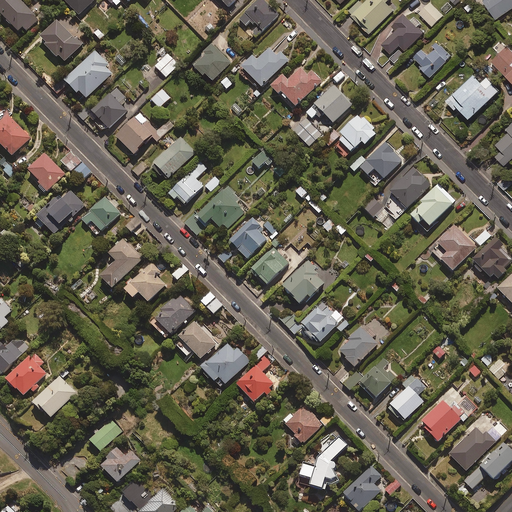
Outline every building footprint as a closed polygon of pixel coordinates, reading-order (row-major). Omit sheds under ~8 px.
[(39,21),(19,0),(3,0),(0,3),(0,12),(19,34),(25,29),(28,32),(39,21)] [(97,0),(64,0),(81,17),(97,0)] [(217,0),(227,10),(237,2),(235,0),(217,0)] [(245,28),(249,24),(253,27),(255,26),(257,28),(250,35),(255,40),(278,18),(261,0),(239,22),(245,28)] [(390,0),(370,0),(365,6),(360,1),(348,13),(370,36),(394,12),(387,4),(390,0)] [(511,11),(511,0),(488,0),(486,2),(499,20),(511,11)] [(388,59),(394,65),(404,55),(400,51),(402,49),(406,53),(423,35),(417,29),(422,24),(414,17),(410,21),(402,14),(390,26),(396,32),(382,47),(392,56),(388,59)] [(47,47),(59,59),(61,57),(67,63),(84,45),(58,21),(42,39),(49,45),(47,47)] [(431,80),(453,58),(437,41),(431,47),(435,51),(428,57),(422,52),(415,59),(424,68),(422,70),(431,80)] [(231,65),(211,46),(202,56),(204,58),(194,69),(203,78),(205,76),(212,84),(231,65)] [(511,84),(511,52),(508,49),(492,64),(511,84)] [(268,50),(261,58),(258,55),(253,60),(251,58),(237,73),(246,82),(248,80),(260,91),(289,62),(280,54),(276,58),(268,50)] [(110,65),(97,52),(67,82),(79,95),(81,93),(89,100),(114,75),(107,68),(110,65)] [(178,66),(167,56),(156,67),(167,78),(178,66)] [(322,83),(312,73),(307,77),(301,70),(288,83),(282,77),(270,90),(278,97),(280,95),(283,97),(281,99),(285,103),(286,101),(295,110),(322,83)] [(499,93),(487,81),(482,85),(474,77),(448,103),(456,111),(458,110),(469,122),(499,93)] [(232,85),(227,79),(221,84),(226,91),(232,85)] [(53,90),(58,95),(66,87),(61,82),(53,90)] [(253,102),(261,95),(252,87),(245,94),(253,102)] [(334,87),(306,115),(313,122),(316,119),(319,121),(323,117),(333,127),(353,106),(334,87)] [(128,112),(123,108),(127,103),(124,100),(126,98),(117,89),(93,113),(95,114),(91,118),(104,131),(108,127),(111,130),(128,112)] [(172,99),(163,90),(152,100),(161,109),(172,99)] [(77,115),(83,122),(92,115),(86,107),(77,115)] [(32,140),(5,111),(0,116),(0,122),(1,124),(0,125),(0,143),(14,158),(32,140)] [(141,115),(118,138),(137,157),(141,152),(140,151),(153,138),(158,143),(175,126),(169,121),(158,132),(141,115)] [(322,135),(304,118),(291,132),(309,149),(322,135)] [(376,137),(373,133),(375,132),(363,119),(361,120),(359,118),(340,136),(343,139),(334,148),(345,160),(361,144),(365,148),(376,137)] [(502,153),(496,159),(506,168),(511,162),(511,126),(507,132),(509,134),(496,147),(502,153)] [(340,136),(334,130),(322,142),(329,148),(340,136)] [(195,155),(180,140),(152,167),(167,182),(195,155)] [(384,181),(403,162),(385,144),(360,169),(368,176),(373,171),(384,181)] [(83,164),(72,153),(63,163),(73,173),(83,164)] [(273,163),(263,153),(252,164),(258,170),(265,164),(268,168),(273,163)] [(67,176),(46,155),(30,171),(42,183),(37,187),(47,196),(67,176)] [(207,169),(199,161),(195,166),(197,168),(171,194),(184,207),(203,188),(196,180),(207,169)] [(146,169),(141,163),(133,171),(139,177),(146,169)] [(16,174),(9,164),(3,169),(11,178),(16,174)] [(92,174),(84,165),(76,173),(84,181),(92,174)] [(275,165),(271,169),(280,179),(284,175),(275,165)] [(391,182),(396,187),(389,194),(407,211),(431,187),(413,170),(403,180),(398,175),(391,182)] [(221,183),(215,177),(206,188),(211,193),(221,183)] [(511,182),(509,178),(499,185),(505,192),(511,187),(511,182)] [(455,203),(438,186),(421,204),(423,206),(411,219),(419,227),(422,223),(429,230),(455,203)] [(308,194),(301,187),(295,193),(302,200),(308,194)] [(240,202),(227,188),(198,217),(195,214),(183,225),(195,237),(212,221),(224,234),(244,214),(236,206),(240,202)] [(85,206),(72,193),(63,203),(60,200),(40,219),(57,237),(64,230),(62,229),(85,206)] [(121,215),(106,199),(83,221),(98,237),(121,215)] [(383,224),(391,216),(373,199),(363,210),(374,219),(375,217),(383,224)] [(323,210),(313,202),(309,205),(319,214),(323,210)] [(126,228),(132,235),(144,224),(138,217),(126,228)] [(338,225),(330,217),(327,220),(329,222),(323,228),(328,234),(338,225)] [(263,231),(252,220),(229,244),(247,261),(268,240),(261,233),(263,231)] [(266,222),(261,226),(274,238),(278,233),(266,222)] [(347,233),(340,226),(335,231),(342,238),(347,233)] [(477,250),(452,226),(435,243),(446,254),(439,260),(453,274),(477,250)] [(475,243),(480,248),(491,237),(486,232),(475,243)] [(145,259),(124,239),(109,254),(118,262),(102,279),(115,291),(145,259)] [(504,271),(511,263),(511,260),(502,250),(505,247),(497,239),(471,263),(481,274),(483,273),(490,281),(494,277),(498,282),(507,275),(504,271)] [(289,265),(273,250),(249,274),(256,280),(258,278),(267,288),(289,265)] [(162,273),(150,261),(124,289),(136,300),(141,295),(151,304),(167,287),(158,278),(162,273)] [(316,278),(319,276),(314,272),(316,270),(307,262),(282,289),(300,306),(307,298),(310,300),(324,286),(316,278)] [(190,272),(185,266),(174,276),(180,282),(190,272)] [(472,273),(467,268),(460,275),(465,281),(472,273)] [(511,277),(498,292),(511,306),(511,277)] [(208,308),(217,300),(211,294),(202,302),(208,308)] [(197,312),(180,295),(164,311),(165,313),(153,326),(169,341),(197,312)] [(13,312),(0,299),(0,333),(10,324),(6,319),(13,312)] [(217,300),(208,308),(216,316),(224,307),(217,300)] [(318,347),(335,329),(341,334),(351,324),(337,311),(333,315),(322,304),(299,328),(318,347)] [(218,345),(195,323),(180,338),(203,361),(218,345)] [(378,347),(372,341),(376,336),(368,328),(364,332),(361,329),(349,341),(351,343),(339,354),(355,370),(378,347)] [(31,348),(23,340),(16,347),(13,344),(8,350),(1,343),(0,343),(0,375),(2,378),(31,348)] [(236,352),(229,345),(212,363),(211,361),(203,369),(224,391),(252,363),(238,350),(236,352)] [(269,353),(263,348),(255,356),(260,362),(269,353)] [(446,354),(439,348),(433,354),(440,360),(446,354)] [(45,364),(35,354),(8,381),(26,398),(33,391),(35,393),(40,389),(37,386),(48,375),(41,368),(45,364)] [(273,365),(267,359),(239,386),(257,405),(276,387),(263,374),(273,365)] [(510,371),(500,360),(489,370),(499,381),(510,371)] [(388,365),(384,361),(358,386),(364,393),(366,391),(376,401),(398,379),(386,367),(388,365)] [(481,373),(474,366),(468,371),(475,379),(481,373)] [(78,395),(60,377),(35,404),(53,421),(78,395)] [(426,390),(414,378),(402,391),(404,393),(389,409),(404,424),(423,404),(417,399),(426,390)] [(475,411),(464,400),(452,413),(442,403),(420,424),(429,433),(427,434),(438,445),(462,421),(463,422),(475,411)] [(325,427),(306,407),(294,419),(291,416),(284,423),(298,437),(296,439),(304,447),(325,427)] [(122,431),(111,420),(91,442),(102,453),(122,431)] [(502,438),(493,429),(484,438),(476,430),(449,457),(467,474),(502,438)] [(339,470),(339,468),(334,465),(349,450),(332,433),(315,450),(323,457),(319,469),(306,465),(302,478),(315,482),(313,488),(328,493),(330,486),(335,487),(344,483),(337,473),(339,470)] [(511,465),(511,453),(503,445),(464,486),(472,493),(487,478),(493,485),(511,465)] [(127,457),(119,450),(102,468),(120,484),(142,461),(132,452),(127,457)] [(383,478),(373,467),(344,496),(360,511),(364,511),(383,493),(375,486),(383,478)] [(137,479),(123,493),(138,508),(134,511),(176,511),(182,506),(164,488),(156,497),(137,479)] [(401,488),(395,482),(387,491),(393,497),(401,488)] [(18,511),(20,510),(12,502),(2,511),(18,511)]
